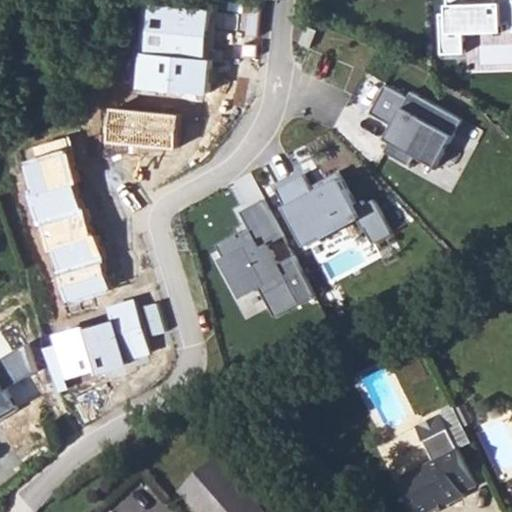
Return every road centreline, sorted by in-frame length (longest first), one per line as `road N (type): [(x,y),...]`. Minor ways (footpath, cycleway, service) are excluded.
road 1 (residential): [(280,0),(275,88),(256,130),(227,166),(153,212),(192,353),(180,396)]
road 2 (residential): [(27,511),(75,460),(180,396)]
